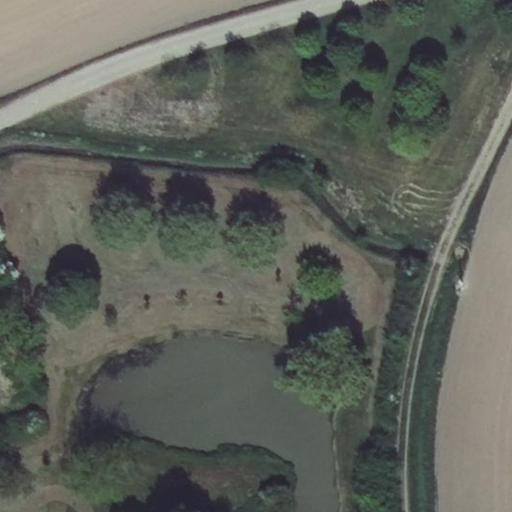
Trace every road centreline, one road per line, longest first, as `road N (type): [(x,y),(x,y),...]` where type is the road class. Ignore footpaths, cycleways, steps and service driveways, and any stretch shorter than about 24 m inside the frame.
road 1 (track): [(399,511),(407,361),(478,94),(511,49)]
road 2 (unclassified): [(0,118),(180,43),(337,0)]
